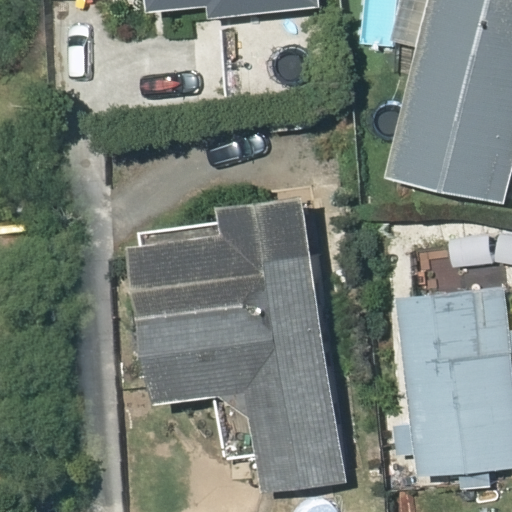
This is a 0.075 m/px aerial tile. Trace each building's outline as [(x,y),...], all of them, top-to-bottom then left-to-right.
[(511,0),(435,0),(392,166),(507,196),(511,177),(511,0)] [(119,58),(75,58),(75,123),(118,124),(119,58)] [(227,88),(241,192),(225,194),(228,222),(138,231),(157,392),(251,382),(265,484),(350,474),(319,251),(351,247),(343,188),(309,194),(300,125),(328,121),(322,76),(227,88)] [(18,187),(18,236),(48,236),(47,187),(18,187)] [(496,480),(494,462),(511,459),(511,322),(507,276),(402,285),(419,468),(462,464),(463,483),(496,480)]
